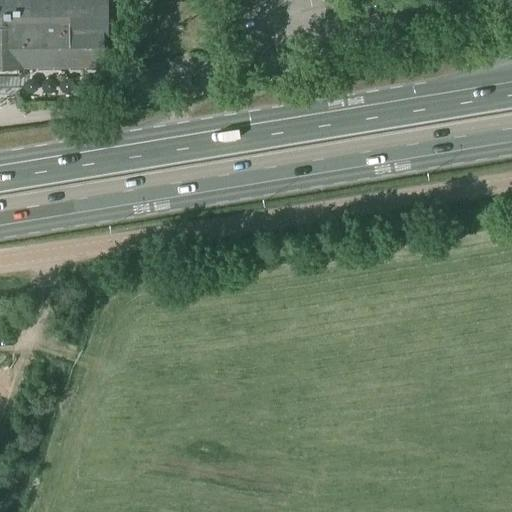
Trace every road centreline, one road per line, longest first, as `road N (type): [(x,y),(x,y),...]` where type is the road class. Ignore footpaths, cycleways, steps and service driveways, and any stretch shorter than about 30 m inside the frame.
road 1 (primary): [(511,95),(0,181)]
road 2 (primary): [(0,213),(511,130)]
road 3 (unclassified): [(511,185),(54,258)]
road 4 (track): [(0,413),(54,258)]
